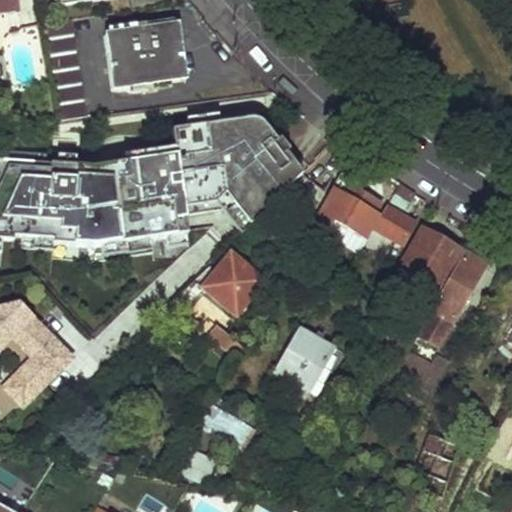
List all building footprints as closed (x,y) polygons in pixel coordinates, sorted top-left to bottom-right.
[(13,0),(0,0),(0,14),(15,13),(13,0)] [(69,18),(40,22),(54,122),(83,118),(69,18)] [(128,33),(102,35),(110,92),(184,81),(176,36),(175,26),(149,30),(148,22),(127,25),(128,33)] [(230,247),(303,175),(286,154),(289,151),(280,139),(277,141),(263,123),(258,121),(254,120),(251,120),(221,123),(220,114),(186,119),(187,128),(171,131),(173,149),(123,157),(124,164),(93,168),(49,165),(0,160),(0,253),(2,254),(3,241),(11,242),(11,249),(50,251),(50,259),(94,263),(151,254),(152,261),(173,263),(188,250),(187,232),(210,228),(230,247)] [(352,186),(336,177),(325,197),(310,224),(299,243),(320,256),(328,241),(321,238),(328,224),(357,241),(377,208),(349,193),(352,186)] [(325,197),(301,178),(280,199),(310,224),(325,197)] [(409,198),(396,189),(372,230),(398,246),(409,226),(397,219),(409,198)] [(458,254),(418,231),(388,283),(396,288),(404,276),(436,293),(458,254)] [(481,269),(461,257),(416,338),(436,350),(481,269)] [(259,286),(224,259),(198,292),(232,320),(259,286)] [(196,299),(185,288),(171,302),(183,312),(196,299)] [(34,358),(4,386),(23,406),(71,358),(45,331),(49,326),(42,319),(38,324),(18,303),(0,307),(0,350),(14,338),(34,358)] [(327,350),(294,332),(268,377),(303,397),(327,350)] [(238,350),(217,334),(209,344),(231,362),(238,350)] [(409,354),(399,378),(430,389),(439,366),(409,354)] [(201,428),(215,436),(226,419),(212,410),(201,428)] [(453,450),(422,440),(416,456),(402,452),(394,479),(407,483),(404,493),(436,503),(453,450)] [(218,491),(204,487),(201,501),(214,504),(218,491)]
